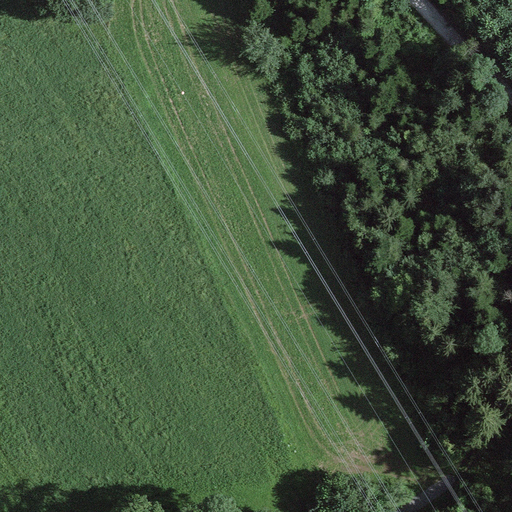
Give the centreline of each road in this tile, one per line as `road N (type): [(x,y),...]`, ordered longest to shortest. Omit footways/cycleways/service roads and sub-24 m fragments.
road 1 (track): [(511,98),(417,0)]
road 2 (track): [(424,511),(511,421)]
